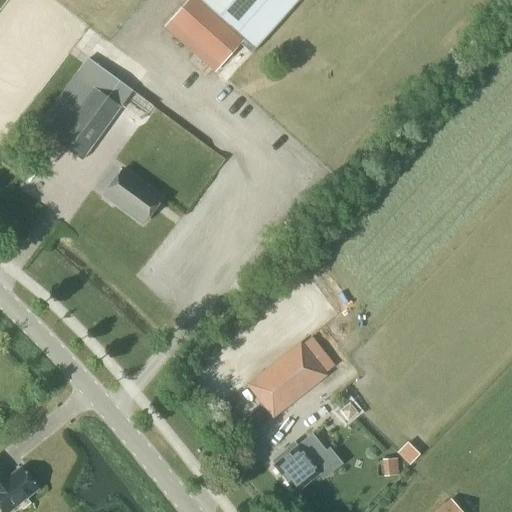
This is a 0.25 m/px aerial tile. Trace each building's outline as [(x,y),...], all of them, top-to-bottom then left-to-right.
[(187,0),(163,28),(214,73),(240,44),(252,54),(299,0),(187,0)] [(38,129),(31,138),(40,144),(46,135),(55,141),(81,160),(120,106),(131,90),(88,59),(43,121),(38,129)] [(153,95),(159,89),(141,74),(136,81),(153,95)] [(170,142),(175,146),(181,146),(184,141),(183,136),(177,132),(171,133),(168,137),(170,142)] [(142,223),(161,197),(122,169),(103,195),(142,223)] [(249,386),(273,415),(323,375),(300,345),(249,386)] [(295,493),(318,475),(323,481),(343,465),(329,448),(326,451),(313,434),(298,446),(297,446),(290,452),(287,448),(272,461),(274,465),(273,466),(295,493)] [(401,466),(399,449),(384,450),(386,468),(401,466)] [(9,511),(38,489),(20,467),(9,476),(0,464),(0,510),(1,511),(9,511)] [(436,511),(461,511),(451,500),(436,511)]
